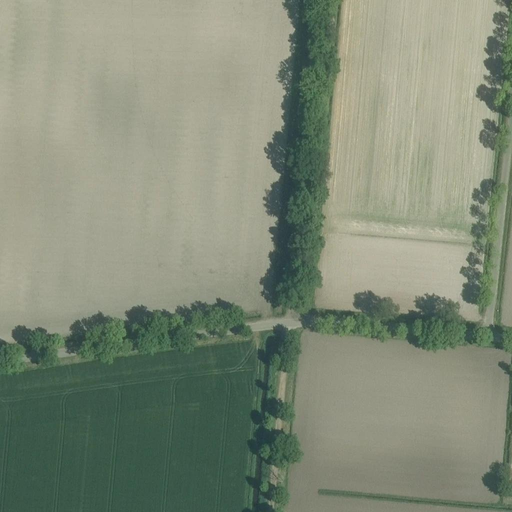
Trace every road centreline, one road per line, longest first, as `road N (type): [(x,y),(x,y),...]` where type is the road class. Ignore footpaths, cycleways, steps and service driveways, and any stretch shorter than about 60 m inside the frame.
road 1 (track): [(270,511),(316,0)]
road 2 (unclassified): [(482,336),(309,321),(0,360)]
road 3 (unclassified): [(482,336),(511,87)]
